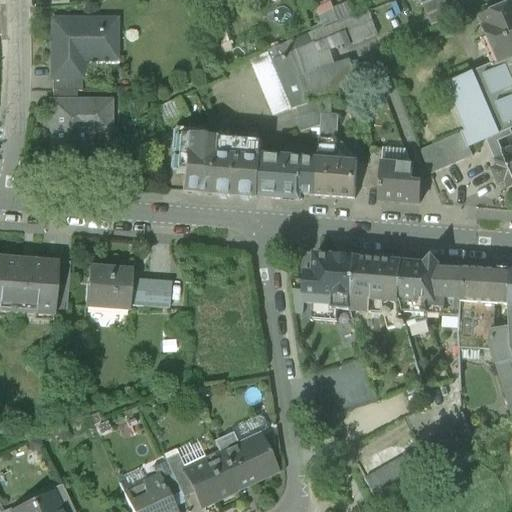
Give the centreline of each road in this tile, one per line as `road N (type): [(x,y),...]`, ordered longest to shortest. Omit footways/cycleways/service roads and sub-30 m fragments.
road 1 (residential): [(260,224),(300,475),(293,511)]
road 2 (residential): [(511,244),(260,224)]
road 3 (residential): [(260,224),(9,204)]
road 4 (unclassified): [(17,0),(9,204)]
